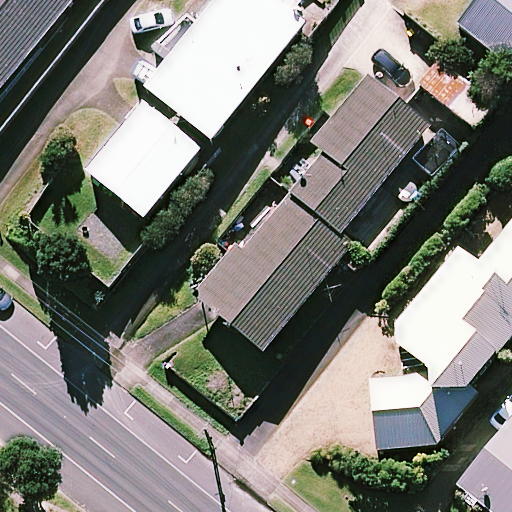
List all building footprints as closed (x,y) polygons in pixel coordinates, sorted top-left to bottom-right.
[(0,0),(0,99),(78,0),(0,0)] [(162,46),(179,59),(154,90),(217,141),(310,26),(277,0),(214,0),(188,32),(179,24),(162,46)] [(511,0),(484,0),(463,26),(511,67),(511,0)] [(502,106),(443,63),(424,88),(483,131),(502,106)] [(250,253),(242,246),(201,298),(271,353),(356,244),(346,237),(434,125),(372,77),(319,145),(329,153),(295,196),(250,253)] [(206,150),(149,105),(93,174),(150,219),(206,150)] [(401,327),(403,348),(434,369),(428,380),(406,380),(378,382),(384,452),(437,447),(462,420),(466,404),(468,401),(511,349),(511,239),(508,236),(490,260),(462,255),(401,327)] [(511,511),(511,427),(463,486),(494,511),(511,511)]
